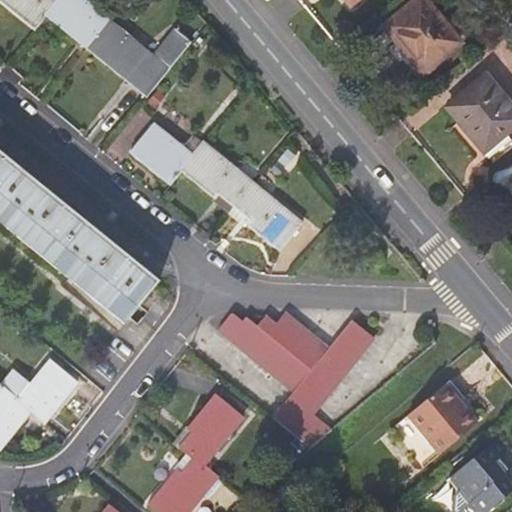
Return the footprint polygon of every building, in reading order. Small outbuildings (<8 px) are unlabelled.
[(0,0),(0,1),(35,30),(46,16),(58,1),(56,0),(0,0)] [(108,18),(85,0),(59,0),(58,1),(46,16),(85,48),(108,18)] [(390,29),(402,45),(407,41),(432,73),(437,70),(434,65),(460,43),(424,1),(390,29)] [(147,49),(108,18),(85,48),(124,78),(147,49)] [(425,79),(432,73),(407,41),(402,45),(396,50),(405,62),(415,74),(419,78),(425,79)] [(451,110),(463,124),(486,153),(508,135),(511,131),(511,105),(488,78),(451,110)] [(129,151),(170,185),(182,171),(204,143),(192,133),(180,147),(151,124),(129,151)] [(511,141),(511,139),(508,135),(486,153),(463,124),(456,130),(485,164),(511,141)] [(182,171),(230,211),(252,182),(204,143),(182,171)] [(0,219),(126,322),(159,281),(120,248),(60,200),(3,154),(0,151),(0,219)] [(301,222),(252,182),(230,211),(279,251),(301,222)] [(273,418),(289,431),(315,400),(318,403),(371,337),(350,321),(327,349),(285,316),(276,328),(264,319),(258,328),(245,318),(240,324),(229,315),(216,330),(293,393),(273,418)] [(55,358),(22,399),(34,408),(48,420),(81,379),(55,358)] [(0,446),(3,448),(34,408),(22,399),(0,380),(0,446)] [(474,424),(451,397),(442,386),(389,430),(421,468),(474,424)] [(212,394),(173,444),(188,455),(203,467),(243,417),(212,394)] [(487,511),(511,491),(511,485),(494,464),(501,459),(507,454),(496,440),(447,481),(457,492),(454,494),(453,511),(487,511)] [(159,511),(187,511),(216,478),(203,467),(188,455),(150,504),(159,511)] [(511,472),(501,459),(494,464),(511,485),(511,472)]
